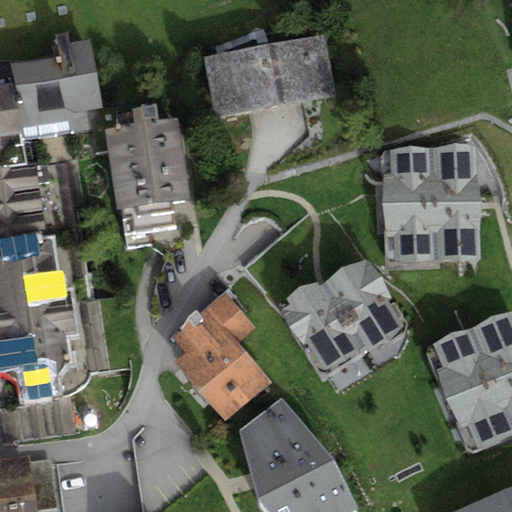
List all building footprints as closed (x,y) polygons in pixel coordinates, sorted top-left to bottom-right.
[(9,63),(11,82),(21,142),(72,134),(77,132),(74,112),(102,107),(90,39),(70,43),(68,32),(55,34),(58,55),(9,63)] [(324,34),(203,57),(215,119),(336,96),(324,34)] [(21,142),(11,82),(0,84),(0,172),(25,168),(21,142)] [(115,126),(102,128),(114,211),(121,210),(125,235),(175,228),(171,201),(188,198),(176,117),(158,120),(156,105),(113,111),(115,126)] [(76,158),(72,134),(21,142),(25,168),(65,162),(76,158)] [(479,258),(475,147),(389,150),(390,174),(383,174),(385,237),(393,236),(394,261),(479,258)] [(25,168),(0,172),(0,400),(49,395),(64,394),(70,393),(82,391),(88,382),(91,374),(98,373),(65,162),(25,168)] [(391,297),(366,257),(320,285),(317,281),(287,299),(290,304),(281,310),(303,346),(307,344),(324,372),(357,352),(360,356),(404,329),(404,325),(388,299),(391,297)] [(173,361),(225,422),(271,383),(236,342),(253,328),(224,294),(200,314),(196,310),(187,317),(181,332),(171,339),(183,353),(173,361)] [(467,426),(477,449),(511,435),(511,312),(433,344),(443,367),(437,370),(461,428),(467,426)] [(49,395),(0,400),(0,415),(3,441),(74,433),(70,393),(64,394),(49,395)] [(257,504),(263,511),(357,511),(333,462),(281,401),(239,434),(257,504)] [(28,455),(0,459),(0,511),(37,511),(57,509),(50,461),(30,463),(28,455)] [(511,511),(511,487),(454,511),(511,511)]
